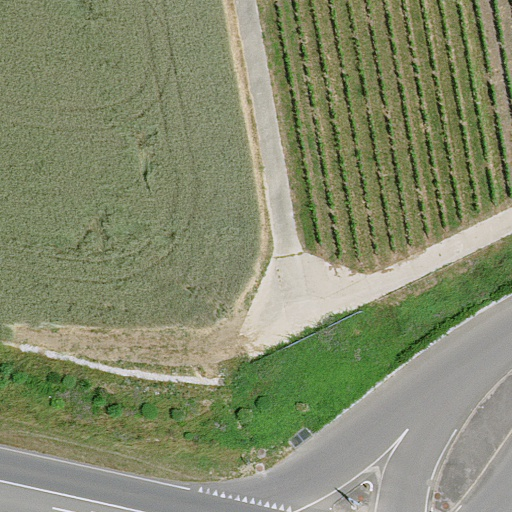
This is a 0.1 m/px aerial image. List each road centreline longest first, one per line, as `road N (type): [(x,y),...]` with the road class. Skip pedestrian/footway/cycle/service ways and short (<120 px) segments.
road 1 (track): [(234,0),(286,302),(511,207)]
road 2 (secondary): [(234,511),(385,425),(506,384)]
road 3 (tertiary): [(506,384),(450,478),(441,511)]
